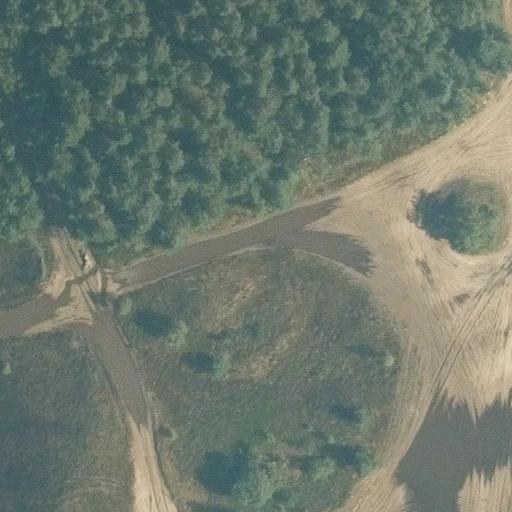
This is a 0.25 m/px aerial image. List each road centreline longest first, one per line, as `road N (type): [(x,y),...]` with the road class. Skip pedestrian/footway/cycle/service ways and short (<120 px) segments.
road 1 (track): [(511,179),(227,258),(0,337)]
road 2 (track): [(0,59),(88,307)]
